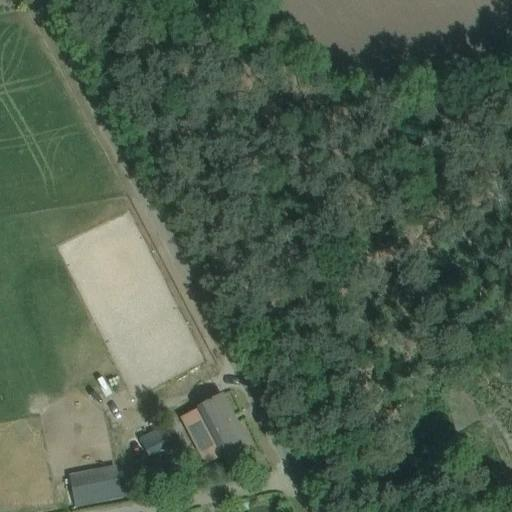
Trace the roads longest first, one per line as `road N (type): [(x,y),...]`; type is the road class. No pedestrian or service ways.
road 1 (unclassified): [(311,511),(35,0)]
road 2 (unknown): [(121,511),(283,459)]
